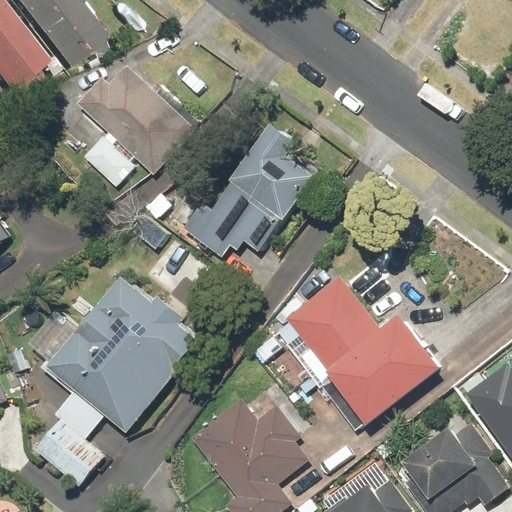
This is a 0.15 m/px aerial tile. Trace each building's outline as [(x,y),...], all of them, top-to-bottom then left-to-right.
[(70,0),(9,0),(64,68),(101,38),(70,0)] [(0,7),(0,86),(4,92),(43,62),(0,7)] [(104,82),(79,106),(108,136),(84,159),(115,191),(137,170),(132,165),(136,161),(150,176),(203,126),(165,86),(155,95),(129,68),(109,87),(104,82)] [(295,150),(269,129),(187,235),(221,261),(230,251),(235,255),(243,244),(259,256),(314,184),(286,162),(295,150)] [(0,245),(10,239),(0,223),(0,245)] [(324,393),(309,405),(324,425),(339,413),(357,435),(439,371),(396,317),(381,329),(342,280),(288,322),(291,327),(280,336),(324,393)] [(121,283),(46,371),(126,438),(201,349),(180,331),(185,325),(157,301),(151,308),(121,283)] [(25,344),(3,352),(12,377),(34,369),(25,344)] [(286,355),(269,369),(289,393),(306,379),(286,355)] [(511,381),(470,412),(511,471),(511,381)] [(61,423),(34,453),(79,492),(107,460),(86,442),(97,429),(68,403),(55,418),(61,423)] [(297,444),(303,440),(279,407),(259,422),(245,404),(193,443),(236,501),(226,508),(228,511),(284,511),(294,505),(280,487),(311,463),(297,444)] [(454,439),(449,432),(401,468),(425,500),(417,506),(420,511),(455,511),(465,505),(468,509),(478,501),(485,511),(511,490),(467,430),(454,439)] [(411,511),(391,485),(374,498),(369,490),(339,511),(411,511)]
